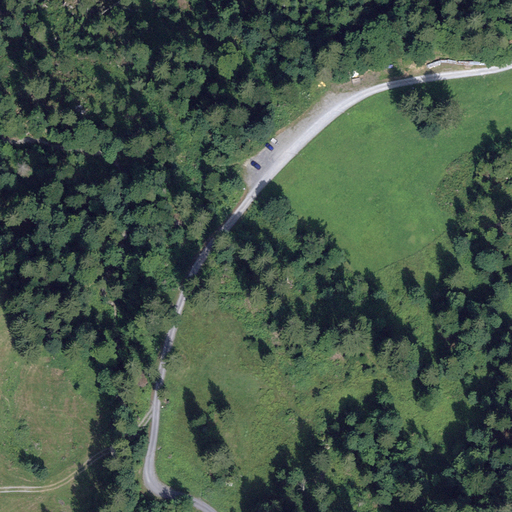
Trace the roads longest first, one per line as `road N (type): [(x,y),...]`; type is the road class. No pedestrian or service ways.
road 1 (track): [(511,63),(377,88),(345,105),(206,251),(179,304),(157,388),(150,458),(152,476),(208,511)]
road 2 (track): [(0,489),(62,484),(156,408)]
